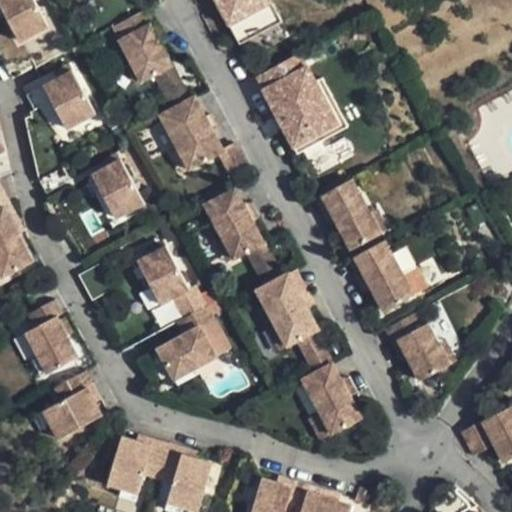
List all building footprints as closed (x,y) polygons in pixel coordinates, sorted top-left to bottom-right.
[(34,0),(0,0),(8,14),(23,44),(51,30),(34,0)] [(215,0),(238,42),(280,20),(268,0),(215,0)] [(146,15),(140,18),(152,26),(146,15)] [(140,18),(109,34),(117,49),(148,33),(140,18)] [(152,27),(140,18),(148,33),(156,46),(161,43),(152,27)] [(148,33),(117,49),(136,86),(148,79),(168,69),(156,46),(148,33)] [(307,58),(262,81),(269,95),(313,71),(307,58)] [(76,67),(62,74),(48,81),(55,96),(70,124),(99,109),(76,67)] [(167,116),(187,106),(168,69),(148,79),(167,116)] [(313,71),(269,95),(300,152),(344,129),(322,86),(313,71)] [(55,96),(48,81),(29,91),(36,106),(55,96)] [(329,83),(322,86),(344,129),(300,152),(303,159),(348,136),(354,132),(329,83)] [(199,116),(192,104),(187,106),(167,116),(156,122),(162,135),(199,116)] [(220,159),(199,116),(162,135),(173,156),(185,178),(220,159)] [(106,169),(120,161),(116,153),(102,161),(106,169)] [(178,181),(185,178),(173,156),(167,160),(178,181)] [(144,206),(120,161),(106,169),(91,176),(100,193),(115,221),(144,206)] [(62,171),(39,183),(47,197),(70,185),(62,171)] [(356,175),(325,192),(333,206),(364,189),(356,175)] [(94,197),(100,193),(91,176),(85,180),(94,197)] [(374,208),(364,189),(333,206),(353,245),(385,229),(374,208)] [(267,249),(236,190),(204,207),(234,266),(250,258),(267,249)] [(0,282),(30,267),(17,242),(4,217),(14,212),(6,197),(0,199),(0,282)] [(381,204),(374,208),(385,229),(392,225),(381,204)] [(27,238),(14,212),(4,217),(17,242),(27,238)] [(389,236),(357,254),(365,267),(397,250),(389,236)] [(283,281),(267,249),(250,258),(267,291),(283,281)] [(408,271),(397,250),(365,267),(387,309),(419,292),(408,271)] [(171,302),(188,294),(165,251),(134,267),(157,310),(171,302)] [(101,266),(77,278),(85,293),(109,280),(101,266)] [(416,268),(408,271),(419,292),(426,288),(416,268)] [(267,291),(254,298),(260,310),(293,293),(286,280),(283,281),(267,291)] [(182,323),(206,310),(196,289),(188,294),(171,302),(182,323)] [(288,347),(311,335),(314,333),(293,293),(260,310),(270,327),(282,351),(288,347)] [(22,318),(30,332),(51,321),(60,317),(52,302),(22,318)] [(421,306),(391,321),(399,335),(428,320),(421,306)] [(213,324),(206,310),(182,323),(189,337),(201,330),(213,324)] [(428,320),(399,335),(420,375),(449,360),(438,340),(428,320)] [(51,321),(30,332),(19,338),(41,379),(73,362),(63,343),(53,325),(51,321)] [(53,325),(63,343),(72,339),(62,321),(53,325)] [(282,351),(270,327),(264,330),(276,354),(282,351)] [(218,364),(201,330),(189,337),(157,353),(175,387),(198,374),(218,364)] [(306,381),(329,369),(311,335),(288,347),(306,381)] [(446,336),(438,340),(449,360),(457,356),(446,336)] [(306,381),(301,383),(308,396),(336,382),(329,369),(306,381)] [(198,374),(175,387),(178,393),(202,380),(198,374)] [(82,377),(48,395),(56,409),(81,396),(90,412),(99,408),(82,377)] [(358,423),(336,382),(308,396),(330,438),(358,423)] [(81,396),(56,409),(44,416),(62,447),(98,428),(90,412),(81,396)] [(511,458),(511,409),(511,408),(482,423),(503,463),(511,458)] [(488,450),(476,426),(462,433),(474,457),(488,450)] [(147,476),(160,479),(171,443),(142,435),(139,445),(154,450),(147,476)] [(141,494),(147,476),(154,450),(139,445),(123,440),(110,485),(141,494)] [(171,443),(160,479),(179,485),(187,458),(203,462),(205,454),(171,443)] [(187,458),(179,485),(174,503),(204,511),(205,511),(218,467),(203,462),(187,458)] [(302,511),(309,492),(311,486),(280,476),(278,483),(297,488),(288,511),(302,511)] [(288,511),(297,488),(278,483),(262,477),(251,511),(288,511)] [(342,495),(311,486),(309,492),(340,503),(342,495)] [(302,511),(354,511),(356,507),(340,503),(309,492),(302,511)]
